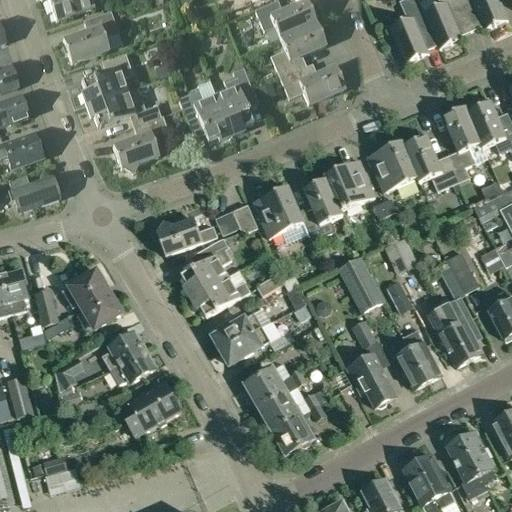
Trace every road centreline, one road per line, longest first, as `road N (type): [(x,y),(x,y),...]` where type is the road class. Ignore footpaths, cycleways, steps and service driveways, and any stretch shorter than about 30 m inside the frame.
road 1 (residential): [(261,510),(204,392),(102,219)]
road 2 (residential): [(102,219),(387,108)]
road 3 (residential): [(261,510),(511,377)]
road 4 (residential): [(13,0),(102,219)]
road 5 (residential): [(387,108),(511,55)]
